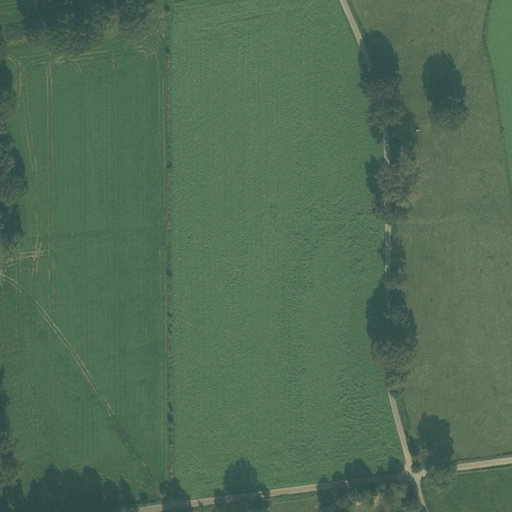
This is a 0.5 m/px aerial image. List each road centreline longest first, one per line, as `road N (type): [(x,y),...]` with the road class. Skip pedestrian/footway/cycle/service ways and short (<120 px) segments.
road 1 (residential): [(342,0),(380,98),(388,381),(411,473)]
road 2 (residential): [(128,511),(411,473)]
